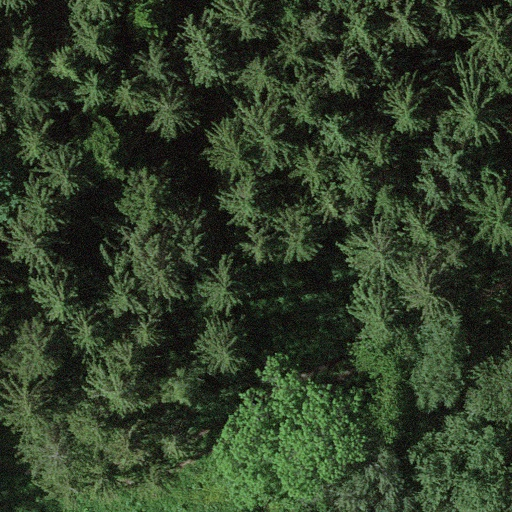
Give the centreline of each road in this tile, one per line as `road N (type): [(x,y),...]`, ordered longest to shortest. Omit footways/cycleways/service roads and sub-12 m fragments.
road 1 (track): [(0,449),(289,505),(378,511),(511,504)]
road 2 (track): [(138,478),(511,265)]
